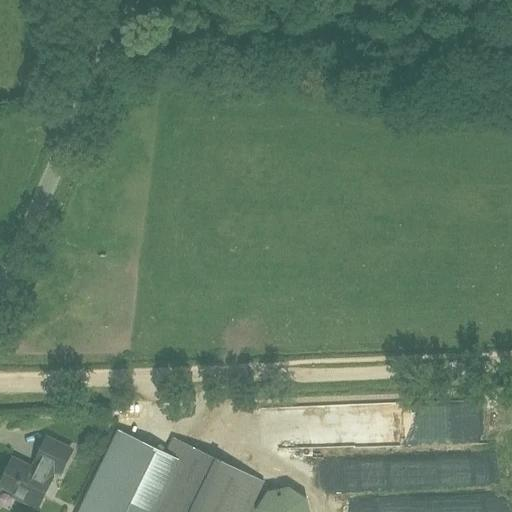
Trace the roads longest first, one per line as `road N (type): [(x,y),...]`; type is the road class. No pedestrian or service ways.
road 1 (track): [(511,367),(0,387)]
road 2 (unclassified): [(0,292),(129,0)]
